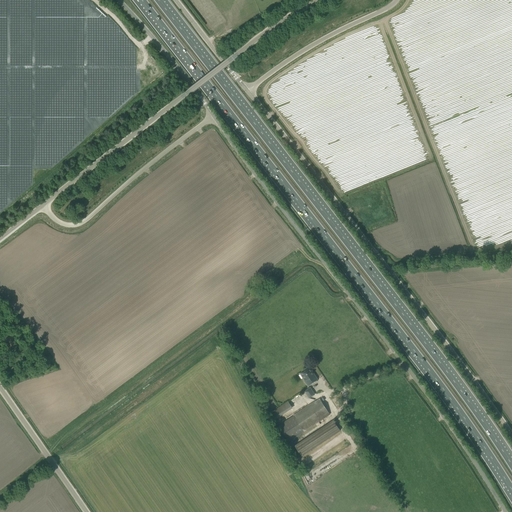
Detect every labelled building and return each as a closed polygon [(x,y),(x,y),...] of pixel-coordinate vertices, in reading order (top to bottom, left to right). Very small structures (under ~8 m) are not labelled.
[(311,383),(312,384),(315,382),(314,381),(317,379),(314,373),(313,374),(311,371),(312,371),(309,366),(305,369),(305,371),(300,374),(308,386),(311,383)] [(304,391),(309,398),(315,394),(310,388),(304,391)] [(289,441),(330,415),(319,399),(278,426),(289,441)] [(269,413),(274,421),(293,409),(288,401),(269,413)] [(294,446),(301,456),(340,431),(333,420),(294,446)]
